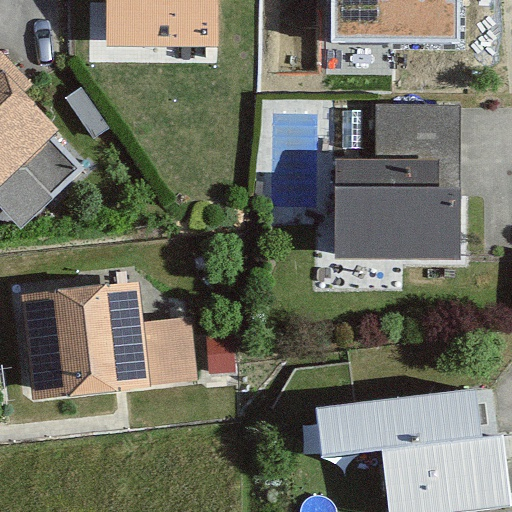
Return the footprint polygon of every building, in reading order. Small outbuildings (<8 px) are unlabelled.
[(99,0),(100,48),(209,47),(209,0),(99,0)] [(331,0),(331,43),(460,44),(459,0),(331,0)] [(0,205),(60,144),(11,97),(30,78),(0,49),(0,205)] [(371,161),(329,160),(328,256),(450,258),(452,110),(371,109),(371,161)] [(185,387),(180,323),(136,326),(133,288),(17,297),(25,400),(185,387)] [(312,464),(370,458),(375,511),(500,511),(494,440),(472,442),(468,396),(307,411),(312,464)]
